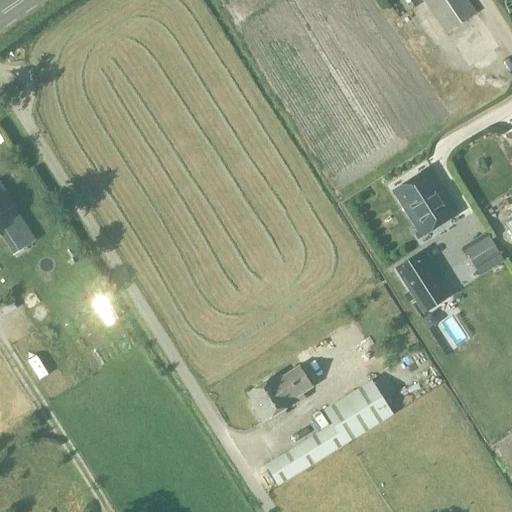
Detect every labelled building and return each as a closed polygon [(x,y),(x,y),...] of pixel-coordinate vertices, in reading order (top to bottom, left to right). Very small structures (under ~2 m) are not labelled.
[(477,15),(466,0),(423,0),(446,35),(477,15)] [(393,192),(420,233),(416,235),(419,239),(457,215),(428,170),(393,192)] [(481,276),(504,262),(486,233),(463,248),(481,276)] [(424,252),(403,265),(421,293),(442,279),(441,277),(442,276),(427,252),(425,254),(424,252)] [(266,422),(275,416),(295,403),(297,406),(307,400),(303,395),(313,388),(299,366),(277,381),(274,377),(248,394),(266,422)] [(266,466),(279,487),(394,416),(372,381),(324,411),(333,425),(266,466)]
